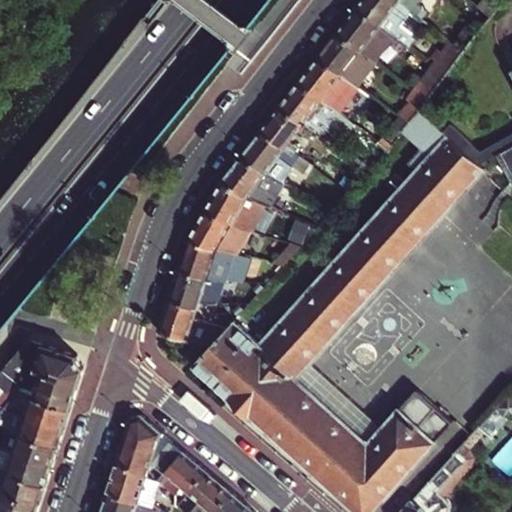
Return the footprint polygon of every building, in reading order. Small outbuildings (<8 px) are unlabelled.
[(363,0),(359,6),(382,25),(401,0),(400,0),(363,0)] [(438,0),(400,0),(401,0),(402,1),(406,5),(423,19),(438,0)] [(394,34),(382,25),(359,6),(339,31),(363,49),(375,59),(394,34)] [(355,83),(375,59),(363,49),(339,31),(320,55),(355,83)] [(464,52),(451,42),(436,62),(449,72),(464,52)] [(359,86),(355,83),(320,55),(301,80),(324,99),(340,111),(359,86)] [(449,72),(436,62),(421,81),(434,91),(449,72)] [(511,68),(511,69),(511,70),(511,133),(479,151),(450,124),(443,131),(480,164),(495,156),(511,185),(511,68)] [(282,105),(305,123),(324,99),(301,80),(282,105)] [(434,91),(421,81),(418,84),(407,99),(420,109),(434,91)] [(263,130),(286,148),(305,123),(282,105),(263,130)] [(369,442),(297,378),(485,169),(480,164),(443,131),(420,109),(408,125),(403,131),(430,156),(260,345),(233,321),(226,329),(217,339),(209,348),(194,365),(230,397),(228,398),(251,418),(252,417),(358,511),(373,511),(454,422),(420,392),(420,391),(419,391),(418,390),(417,391),(416,391),(415,392),(369,442)] [(337,129),(341,133),(347,125),(343,122),(337,129)] [(244,154),(267,172),(286,148),(263,130),(244,154)] [(300,156),(304,151),(295,143),(289,150),(293,153),(294,151),(300,156)] [(320,163),(326,155),(311,143),(304,151),(320,163)] [(290,157),(296,161),(300,156),(294,151),(293,153),(290,157)] [(268,206),(286,183),(268,172),(267,172),(244,154),(225,178),(225,179),(248,197),(257,201),(268,206)] [(207,209),(233,224),(248,197),(225,179),(207,209)] [(270,221),(278,211),(268,206),(257,201),(251,208),(270,221)] [(189,240),(218,249),(233,224),(207,209),(189,240)] [(475,251),(511,285),(511,237),(499,225),(475,251)] [(216,277),(223,279),(231,252),(218,249),(189,240),(189,241),(180,270),(208,279),(215,280),(216,277)] [(238,254),(254,257),(256,247),(240,244),(238,254)] [(170,300),(198,309),(208,279),(180,270),(170,300)] [(221,289),(222,287),(225,280),(223,279),(216,277),(215,280),(213,287),(221,289)] [(222,287),(228,289),(231,282),(225,280),(222,287)] [(195,319),(198,309),(170,300),(162,322),(160,330),(188,339),(201,344),(203,342),(209,348),(217,339),(226,329),(217,326),(195,319)] [(20,390),(73,407),(85,369),(85,368),(79,354),(29,338),(4,368),(13,375),(24,385),(20,390)] [(0,372),(0,383),(3,386),(13,375),(4,368),(0,372)] [(15,409),(67,426),(73,407),(20,390),(7,406),(14,409),(15,409)] [(0,413),(0,425),(14,409),(7,406),(0,413)] [(22,432),(60,445),(67,426),(15,409),(12,419),(25,423),(22,432)] [(450,511),(451,511),(451,510),(451,508),(451,506),(451,505),(450,503),(449,502),(444,497),(480,457),(473,451),(502,419),(493,411),(454,453),(455,454),(414,500),(413,499),(401,511),(450,511)] [(166,474),(184,452),(141,415),(131,417),(117,461),(150,472),(151,468),(153,463),(166,474)] [(0,445),(54,464),(60,445),(22,432),(0,425),(0,445)] [(0,466),(48,482),(54,464),(0,445),(0,466)] [(190,494),(208,472),(184,452),(166,474),(160,480),(160,481),(164,484),(177,495),(182,488),(190,494)] [(156,506),(164,484),(160,481),(160,480),(155,476),(149,474),(150,472),(117,461),(107,492),(156,506)] [(0,487),(42,501),(48,482),(0,466),(0,487)] [(191,511),(216,511),(232,492),(208,472),(190,494),(200,502),(191,511)] [(0,509),(3,511),(38,511),(42,501),(0,487),(0,509)] [(152,511),(153,511),(152,511),(159,511),(161,507),(156,506),(107,492),(100,511),(152,511)] [(255,511),(232,492),(216,511),(255,511)]
